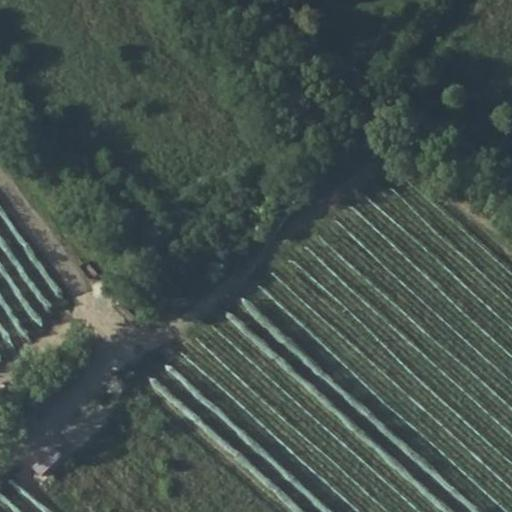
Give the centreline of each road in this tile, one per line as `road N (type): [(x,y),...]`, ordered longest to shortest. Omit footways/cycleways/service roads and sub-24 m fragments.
road 1 (track): [(370,103),(346,178),(0,459)]
road 2 (track): [(226,0),(321,81),(511,188)]
road 3 (track): [(0,178),(128,354)]
